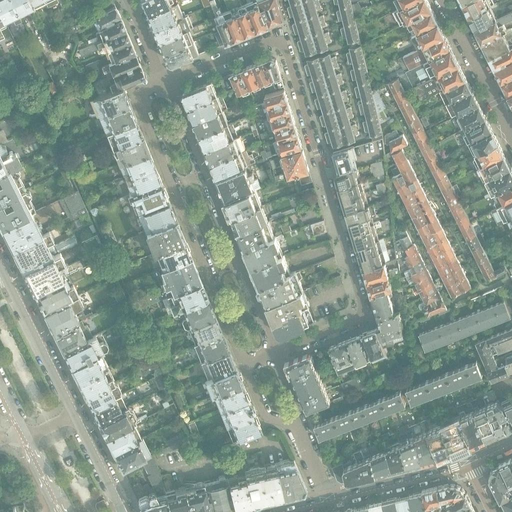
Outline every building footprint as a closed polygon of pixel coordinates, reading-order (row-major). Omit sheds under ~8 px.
[(21,17),(20,15),(12,0),(0,0),(0,11),(5,21),(13,17),(15,20),(21,17)] [(29,0),(12,0),(20,15),(34,8),(34,7),(29,0)] [(115,5),(112,0),(101,0),(97,2),(101,11),(115,5)] [(182,0),(143,0),(150,14),(178,2),(182,0)] [(235,39),(224,12),(220,14),(214,0),(209,0),(211,5),(215,15),(216,18),(219,25),(221,30),(227,43),(235,39)] [(245,35),(231,0),(224,0),(229,11),(224,12),(235,39),(245,35)] [(257,30),(246,3),(241,5),(239,0),(231,0),(245,35),(257,30)] [(268,26),(257,0),(250,0),(251,1),(246,3),(257,30),(268,26)] [(284,20),(277,0),(257,0),(268,26),(269,26),(284,20)] [(301,0),(299,0),(291,3),(292,7),(290,7),(287,8),(288,10),(289,12),(304,8),(301,0)] [(405,23),(432,10),(427,0),(415,0),(399,8),(392,11),(400,26),(405,23)] [(491,5),(488,0),(470,0),(463,4),(469,16),(490,6),(491,5)] [(184,16),(178,2),(150,14),(154,23),(155,27),(184,16)] [(317,13),(316,9),(319,8),(319,9),(321,8),(321,6),(320,6),(319,3),(304,8),(306,16),(317,13)] [(475,29),(511,10),(511,3),(505,7),(506,9),(495,15),(490,6),(469,16),(475,29)] [(354,12),(352,5),(352,4),(340,6),(340,7),(341,11),(339,11),(337,11),(337,13),(338,16),(354,12)] [(122,20),(121,18),(115,5),(101,11),(100,12),(94,15),(86,19),(77,24),(71,27),(74,33),(80,29),(94,22),(98,31),(122,20)] [(306,16),(304,8),(289,12),(290,15),(290,17),(293,16),(292,16),(295,15),(296,19),(296,20),(306,16)] [(438,22),(432,10),(405,23),(412,36),(417,33),(438,22)] [(507,30),(503,23),(511,18),(511,10),(475,29),(482,42),(507,30)] [(5,21),(0,11),(0,39),(11,34),(6,24),(6,22),(5,21)] [(356,21),(355,17),(354,12),(338,16),(339,19),(338,19),(339,21),(341,20),(343,19),(344,23),(356,21)] [(324,20),(323,17),(324,17),(323,15),(321,16),(321,17),(319,17),(318,13),(317,13),(306,16),(309,25),(324,20)] [(190,29),(194,27),(192,23),(193,22),(192,18),(190,18),(189,14),(184,16),(155,27),(159,36),(161,40),(160,40),(161,41),(190,29)] [(306,16),(296,20),(297,24),(295,24),(292,25),(293,27),(294,29),(309,25),(306,16)] [(366,24),(363,19),(356,23),(358,29),(361,28),(366,24)] [(81,48),(126,29),(122,20),(98,31),(95,33),(96,37),(84,43),(82,40),(79,41),(81,48)] [(323,30),(321,26),(324,25),(324,26),(326,25),(326,23),(325,23),(324,20),(309,25),(311,33),(323,30)] [(358,29),(356,23),(356,21),(344,23),(344,24),(345,28),(343,28),(341,28),(341,30),(342,33),(358,29)] [(418,49),(445,36),(438,22),(417,33),(412,36),(411,36),(418,49)] [(311,33),(309,25),(294,29),(295,32),(295,34),(298,33),(300,32),(301,36),(301,37),(311,33)] [(489,56),(511,45),(511,28),(507,30),(482,42),(489,56)] [(107,51),(131,41),(126,29),(81,48),(75,52),(73,57),(81,54),(81,55),(99,48),(101,53),(107,51)] [(194,41),(190,29),(161,41),(164,48),(166,52),(166,53),(194,41)] [(361,45),(358,29),(342,33),(343,36),(342,36),(343,38),(345,37),(347,37),(349,41),(350,48),(361,45)] [(221,30),(218,32),(215,33),(220,46),(227,43),(221,30)] [(329,36),(329,34),(328,32),(326,33),(324,34),(323,30),(311,33),(314,41),(329,36)] [(314,41),(311,33),(301,37),(302,41),(300,41),(297,42),(298,43),(299,46),(314,41)] [(328,47),(326,43),(329,42),(331,42),(331,40),(330,40),(329,36),(314,41),(317,51),(328,47)] [(409,69),(451,48),(445,36),(418,49),(403,56),(409,69)] [(101,66),(135,52),(131,41),(107,51),(108,55),(85,65),(87,72),(101,66)] [(199,54),(194,41),(166,53),(169,62),(174,64),(175,64),(199,54)] [(317,51),(314,41),(299,46),(300,49),(300,51),(303,50),(305,49),(306,54),(317,51)] [(361,45),(350,48),(351,53),(349,53),(346,53),(347,55),(348,57),(363,54),(361,45)] [(495,68),(511,59),(511,45),(489,56),(495,68)] [(413,87),(459,64),(451,48),(409,69),(404,71),(404,72),(397,76),(398,78),(400,81),(408,77),(413,87)] [(110,76),(140,63),(135,52),(101,66),(104,72),(108,70),(110,76)] [(337,61),(336,59),(336,58),(336,57),(333,57),(333,58),(331,58),(330,54),(319,57),(321,66),(337,61)] [(366,63),(365,59),(363,54),(348,57),(349,61),(348,61),(349,63),(351,62),(353,61),(354,65),(366,63)] [(403,56),(398,59),(404,71),(409,69),(403,56)] [(284,86),(278,67),(276,60),(276,59),(275,59),(272,58),(272,57),(271,57),(264,60),(271,79),(274,78),(276,81),(277,80),(280,88),(284,86)] [(321,66),(319,57),(308,60),(309,65),(307,65),(305,66),(305,68),(306,67),(306,70),(321,66)] [(503,84),(511,79),(511,59),(495,68),(503,84)] [(271,79),(264,60),(253,65),(261,84),(264,82),(265,85),(269,84),(269,85),(268,86),(271,91),(276,89),(271,79)] [(335,71),(334,67),(336,66),(336,67),(338,66),(338,64),(337,64),(337,61),(321,66),(324,74),(335,71)] [(129,83),(142,77),(144,73),(141,66),(140,64),(140,63),(110,76),(89,84),(91,89),(94,88),(97,95),(122,85),(123,85),(129,83)] [(367,71),(366,63),(354,65),(354,66),(355,70),(353,70),(351,70),(351,72),(352,74),(367,71)] [(420,101),(439,91),(466,78),(459,64),(413,87),(420,101)] [(261,84),(253,65),(242,69),(249,88),(253,86),(255,90),(258,88),(259,90),(258,91),(260,95),(262,95),(263,95),(264,95),(265,94),(261,84)] [(324,74),(321,66),(306,70),(307,73),(307,75),(310,74),(312,73),(313,77),(313,78),(324,74)] [(249,88),(242,69),(230,74),(238,92),(242,91),(243,94),(246,93),(247,95),(251,93),(249,88)] [(342,79),(341,76),(341,75),(341,74),(338,74),(338,75),(336,75),(335,71),(324,74),(327,83),(342,79)] [(368,74),(367,71),(352,74),(353,78),(352,78),(353,80),(355,79),(357,78),(358,82),(370,80),(368,74)] [(327,83),(324,74),(313,78),(314,82),(312,82),(310,83),(310,85),(311,84),(312,88),(327,83)] [(403,87),(400,81),(398,78),(390,81),(388,82),(393,92),(403,87)] [(445,103),(472,90),(466,78),(439,91),(445,103)] [(340,88),(339,84),(341,83),(341,84),(343,83),(343,81),(342,81),(342,79),(327,83),(329,91),(340,88)] [(508,95),(511,92),(511,79),(503,84),(508,95)] [(372,89),(370,80),(358,82),(358,83),(359,83),(359,87),(357,87),(355,88),(355,89),(356,89),(356,92),(372,89)] [(57,91),(52,81),(47,84),(51,94),(57,91)] [(217,95),(212,82),(207,83),(186,92),(184,97),(186,103),(188,107),(217,95)] [(329,91),(327,83),(312,88),(312,90),(313,92),(315,91),(317,90),(318,94),(318,95),(329,91)] [(122,85),(97,95),(92,98),(99,116),(130,103),(122,85)] [(407,94),(405,91),(403,87),(393,92),(398,101),(408,96),(407,94)] [(347,95),(346,92),(346,90),(343,91),(343,92),(341,92),(340,88),(329,91),(331,100),(347,95)] [(288,101),(285,89),(266,95),(267,99),(264,100),(265,103),(262,104),(263,109),(288,101)] [(374,97),(372,91),(372,89),(356,92),(357,95),(357,97),(359,96),(362,96),(362,100),(374,97)] [(386,108),(383,101),(376,89),(372,91),(374,97),(375,101),(376,106),(377,112),(385,108),(386,108)] [(479,104),(478,102),(472,90),(445,103),(452,116),(457,113),(458,115),(479,104)] [(331,100),(329,91),(318,95),(319,98),(317,99),(315,99),(315,101),(316,101),(317,104),(331,100)] [(223,110),(217,95),(188,107),(188,108),(191,116),(192,116),(194,122),(223,110)] [(345,105),(344,101),(346,100),(346,101),(348,100),(348,98),(347,98),(347,95),(331,100),(334,108),(345,105)] [(412,104),(408,96),(398,101),(403,112),(413,106),(412,104)] [(376,106),(375,101),(374,97),(362,100),(363,100),(364,104),(361,105),(361,104),(359,105),(359,107),(360,107),(360,109),(376,106)] [(323,112),(334,108),(331,100),(317,104),(317,107),(318,109),(320,108),(322,107),(323,111),(323,112)] [(292,112),(288,101),(263,109),(265,112),(268,111),(270,119),(272,118),(292,112)] [(136,120),(133,113),(130,103),(99,116),(106,132),(136,120)] [(486,117),(479,104),(458,115),(460,117),(457,119),(462,129),(465,128),(486,117)] [(352,112),(351,109),(351,107),(348,108),(346,109),(345,105),(334,108),(336,117),(352,112)] [(377,112),(376,106),(360,109),(361,112),(361,114),(364,114),(363,113),(366,113),(367,117),(378,114),(377,112)] [(416,113),(413,106),(403,112),(408,121),(418,116),(416,113)] [(336,117),(334,108),(323,112),(325,115),(322,116),(320,116),(320,118),(321,118),(322,121),(336,117)] [(389,117),(385,108),(377,112),(378,114),(380,121),(389,117)] [(223,110),(194,122),(196,127),(199,135),(229,124),(223,110)] [(295,124),(292,112),(272,118),(275,130),(295,124)] [(350,122),(349,118),(351,117),(353,117),(353,115),(352,115),(352,112),(336,117),(339,125),(350,122),(350,121),(350,122)] [(378,114),(367,117),(366,117),(367,117),(368,121),(365,122),(365,121),(363,122),(363,124),(364,124),(364,126),(380,123),(380,121),(378,114)] [(425,131),(423,128),(418,116),(408,121),(418,141),(428,136),(425,131)] [(339,125),(336,117),(322,121),(322,124),(323,126),(325,125),(327,124),(328,128),(328,129),(339,125)] [(493,131),(492,130),(486,117),(465,128),(467,133),(463,135),(467,144),(468,144),(493,131)] [(142,136),(136,120),(106,132),(112,148),(142,136)] [(357,129),(356,126),(356,124),(353,125),(351,126),(350,122),(339,125),(341,134),(357,129)] [(382,132),(380,123),(364,126),(365,129),(365,131),(368,131),(368,130),(370,130),(371,134),(373,141),(383,138),(382,132)] [(229,124),(199,135),(199,136),(201,141),(202,141),(205,149),(234,138),(229,124)] [(298,135),(295,124),(275,130),(276,133),(273,134),(274,137),(268,139),(270,144),(273,143),(279,141),(298,135)] [(341,134),(339,125),(328,129),(330,132),(327,133),(325,133),(325,135),(326,135),(327,138),(341,134)] [(432,128),(430,129),(425,131),(428,136),(430,140),(436,136),(432,128)] [(355,139),(354,135),(356,134),(358,134),(358,132),(357,129),(341,134),(344,142),(355,139)] [(65,141),(61,131),(56,133),(61,144),(65,141)] [(474,154),(498,142),(493,131),(468,144),(471,150),(472,149),(474,154)] [(408,144),(403,134),(396,138),(393,132),(388,135),(391,140),(390,141),(391,148),(384,148),(385,154),(392,153),(402,148),(402,147),(408,144)] [(344,142),(341,134),(327,138),(327,141),(328,143),(330,142),(332,141),(333,145),(344,142)] [(302,147),(298,135),(279,141),(280,146),(277,147),(278,150),(275,150),(277,154),(302,147)] [(149,151),(142,136),(112,148),(118,163),(149,151)] [(432,144),(430,140),(428,136),(418,141),(422,150),(432,145),(432,144)] [(248,164),(242,149),(237,137),(234,138),(205,149),(205,150),(210,164),(211,164),(214,172),(216,177),(244,165),(247,165),(248,164)] [(477,168),(504,155),(498,142),(474,154),(475,158),(472,161),(476,168),(477,168)] [(0,172),(14,166),(21,162),(16,151),(7,156),(5,152),(7,149),(5,146),(2,146),(1,143),(0,143),(0,172)] [(437,155),(432,145),(422,150),(427,160),(437,155)] [(354,147),(348,148),(333,153),(339,173),(340,173),(354,168),(354,169),(357,168),(355,159),(357,158),(354,147)] [(407,158),(402,148),(392,153),(395,159),(393,161),(395,165),(407,158)] [(309,172),(306,159),(303,149),(281,155),(284,165),(288,178),(298,175),(309,172)] [(155,166),(153,161),(149,151),(118,163),(122,173),(123,173),(126,178),(155,166)] [(443,166),(439,159),(437,155),(427,160),(433,171),(443,166)] [(483,181),(484,181),(511,167),(504,155),(477,168),(483,181)] [(402,172),(412,167),(407,158),(395,165),(397,169),(392,171),(392,172),(389,171),(390,178),(402,172)] [(453,165),(451,161),(443,166),(444,170),(453,165)] [(380,175),(378,168),(377,163),(371,164),(374,177),(380,175)] [(255,189),(251,181),(255,180),(252,173),(249,174),(244,165),(216,177),(220,187),(222,192),(225,201),(255,189)] [(456,169),(453,165),(444,170),(447,174),(456,169)] [(0,202),(25,190),(35,185),(31,178),(22,183),(20,179),(18,174),(20,171),(18,169),(15,168),(14,166),(0,172),(0,202)] [(160,180),(157,171),(155,166),(126,178),(127,182),(127,183),(130,192),(160,180)] [(447,174),(444,170),(443,166),(433,171),(437,179),(447,174)] [(417,178),(412,168),(412,167),(402,172),(407,182),(417,178)] [(494,194),(511,184),(511,169),(511,167),(484,181),(489,189),(487,190),(489,193),(484,195),(485,198),(494,194)] [(361,181),(357,168),(354,169),(354,168),(340,173),(339,173),(336,178),(339,188),(361,181)] [(312,181),(309,172),(298,175),(301,184),(312,181)] [(407,182),(402,172),(390,178),(392,177),(397,187),(407,182)] [(452,184),(451,182),(447,174),(437,179),(442,189),(452,184)] [(422,187),(417,178),(407,182),(412,192),(422,187)] [(168,200),(167,196),(167,195),(166,195),(165,191),(165,190),(163,187),(163,186),(161,182),(162,182),(161,181),(160,180),(130,192),(118,197),(121,203),(130,199),(136,214),(138,213),(169,201),(169,200),(169,199),(168,200)] [(365,193),(361,181),(339,188),(341,196),(342,195),(344,199),(365,193)] [(412,192),(407,182),(397,187),(402,197),(412,192)] [(457,194),(452,184),(442,189),(447,199),(457,194)] [(497,208),(505,204),(511,200),(511,184),(494,194),(497,201),(494,202),(497,208)] [(437,217),(422,187),(412,192),(417,202),(422,212),(427,222),(437,217)] [(12,249),(49,231),(80,215),(78,210),(85,206),(77,188),(58,198),(67,217),(41,230),(31,212),(1,227),(12,249)] [(262,205),(255,189),(225,201),(226,202),(230,212),(232,217),(262,205)] [(0,202),(0,225),(1,227),(31,212),(45,205),(42,200),(33,205),(29,197),(31,195),(29,192),(26,192),(25,190),(0,202)] [(417,202),(412,192),(402,197),(407,207),(417,202)] [(368,205),(365,193),(344,199),(345,203),(344,204),(346,211),(368,205)] [(462,204),(457,194),(447,199),(452,209),(462,204)] [(176,219),(169,201),(138,213),(145,231),(144,231),(144,232),(176,219)] [(422,212),(417,202),(407,207),(412,216),(422,212)] [(376,215),(373,204),(373,203),(368,205),(346,211),(349,222),(372,216),(376,215)] [(467,214),(464,209),(462,204),(452,209),(455,216),(452,218),(454,221),(457,219),(467,214)] [(268,221),(262,205),(232,217),(236,227),(238,233),(268,221)] [(95,216),(98,208),(96,207),(89,209),(92,215),(95,216)] [(283,215),(295,211),(294,208),(281,213),(280,211),(271,215),(273,219),(283,215)] [(427,222),(422,212),(412,216),(417,227),(427,222)] [(470,221),(467,214),(457,219),(461,227),(471,222),(470,221)] [(375,228),(372,216),(349,222),(353,235),(375,228)] [(441,227),(437,217),(427,222),(431,232),(441,227)] [(511,233),(511,232),(511,217),(508,220),(499,225),(500,228),(506,225),(505,224),(506,223),(511,233)] [(185,240),(176,220),(176,219),(144,232),(153,253),(156,252),(185,240)] [(327,231),(324,220),(310,224),(314,235),(327,231)] [(268,221),(238,233),(242,243),(244,248),(274,237),(268,221)] [(431,232),(427,222),(417,227),(422,236),(431,232)] [(477,234),(471,222),(461,227),(467,239),(477,234)] [(112,245),(104,227),(99,229),(107,247),(107,246),(112,245)] [(446,237),(441,227),(431,232),(437,242),(446,237)] [(379,240),(375,228),(353,235),(357,247),(379,240)] [(51,252),(50,249),(54,247),(51,242),(54,241),(49,231),(12,249),(23,270),(60,252),(74,245),(72,241),(65,245),(64,243),(56,247),(57,249),(51,252)] [(142,238),(140,233),(142,233),(141,231),(137,233),(137,234),(132,237),(133,241),(142,238)] [(413,244),(405,231),(399,234),(401,238),(399,239),(399,240),(395,242),(396,252),(413,244)] [(437,242),(431,232),(422,236),(427,246),(437,242)] [(485,242),(481,233),(477,235),(477,234),(467,239),(471,249),(485,242)] [(101,242),(97,234),(85,239),(89,248),(101,242)] [(282,252),(277,240),(283,238),(282,234),(276,236),(274,237),(244,248),(252,267),(283,254),(288,252),(287,250),(282,252)] [(451,247),(446,237),(437,242),(442,252),(451,247)] [(387,250),(383,238),(379,240),(357,247),(360,258),(387,250)] [(134,260),(126,239),(112,245),(107,246),(108,248),(112,258),(116,267),(134,260)] [(191,256),(188,249),(185,240),(156,252),(162,267),(191,256)] [(442,252),(437,242),(427,246),(432,256),(442,252)] [(487,254),(483,247),(487,245),(485,242),(471,249),(477,259),(487,254)] [(398,261),(418,251),(414,243),(413,244),(396,252),(398,261)] [(456,257),(451,247),(442,252),(447,262),(456,257)] [(390,261),(387,250),(360,258),(364,269),(389,262),(390,261)] [(408,266),(422,259),(418,251),(398,261),(399,268),(399,270),(400,270),(408,266)] [(33,292),(82,268),(83,267),(79,260),(67,266),(60,252),(23,270),(33,292)] [(447,262),(442,252),(432,256),(437,267),(447,262)] [(291,272),(283,254),(252,267),(259,285),(291,272)] [(491,263),(489,259),(487,254),(477,259),(481,268),(491,263)] [(201,282),(197,272),(195,266),(191,256),(162,267),(159,268),(163,277),(161,278),(164,286),(155,290),(155,289),(141,295),(144,302),(140,304),(141,306),(143,306),(166,296),(201,282)] [(461,267),(456,257),(447,262),(452,272),(461,267)] [(405,276),(425,265),(422,259),(408,266),(410,270),(404,273),(405,276)] [(400,270),(399,270),(399,268),(391,270),(389,262),(364,269),(367,283),(388,276),(400,273),(400,270)] [(452,272),(447,262),(437,267),(442,276),(452,272)] [(497,274),(495,271),(491,263),(481,268),(486,279),(497,274)] [(410,284),(414,282),(429,274),(425,265),(405,276),(407,280),(408,280),(410,284)] [(507,270),(506,267),(505,266),(495,271),(497,274),(497,275),(507,270)] [(466,277),(461,267),(452,272),(457,282),(466,277)] [(78,295),(72,283),(86,276),(82,268),(33,292),(44,312),(78,295)] [(304,290),(299,279),(302,277),(300,270),(296,272),(296,271),(291,272),(259,285),(267,305),(304,290)] [(452,272),(442,276),(447,286),(457,282),(452,272)] [(413,292),(433,282),(429,274),(414,282),(416,286),(412,288),(413,292)] [(392,289),(388,276),(367,283),(371,295),(391,290),(392,289)] [(471,287),(466,277),(457,282),(462,292),(471,287)] [(208,298),(205,291),(201,282),(166,296),(172,312),(208,298)] [(420,298),(422,297),(437,290),(433,282),(413,292),(415,296),(418,294),(420,298)] [(462,292),(457,282),(447,286),(452,296),(462,292)] [(299,310),(309,306),(310,305),(304,290),(267,305),(275,323),(285,319),(284,318),(291,316),(290,314),(299,310)] [(394,313),(389,296),(392,295),(391,290),(371,295),(372,298),(377,315),(378,318),(394,313)] [(447,309),(443,300),(437,290),(422,297),(424,302),(419,304),(419,305),(419,306),(420,309),(420,310),(421,310),(422,310),(424,309),(428,316),(429,315),(438,312),(447,309)] [(84,326),(82,321),(81,320),(92,314),(91,312),(84,315),(84,313),(77,316),(74,310),(83,305),(78,295),(44,312),(63,351),(96,335),(95,334),(93,335),(87,325),(84,326)] [(216,317),(211,306),(208,298),(172,312),(174,318),(176,318),(183,316),(183,318),(181,321),(184,327),(187,329),(188,328),(216,317)] [(507,309),(504,301),(495,305),(498,313),(507,309)] [(498,313),(495,305),(485,308),(488,316),(498,313)] [(403,339),(401,320),(399,313),(404,311),(403,308),(398,309),(399,312),(394,313),(378,318),(378,319),(381,327),(376,329),(377,329),(383,345),(403,339)] [(488,316),(485,308),(476,312),(479,320),(488,316)] [(510,317),(507,309),(498,313),(501,321),(510,317)] [(305,325),(299,310),(290,314),(291,316),(284,318),(285,319),(275,323),(278,331),(280,333),(282,333),(284,333),(305,325)] [(479,320),(476,312),(467,316),(470,323),(479,320)] [(501,321),(498,313),(488,316),(492,324),(501,321)] [(470,323),(467,316),(457,319),(460,327),(470,323)] [(492,324),(488,316),(479,320),(482,328),(492,324)] [(222,333),(216,317),(188,328),(195,344),(193,344),(193,345),(222,333)] [(460,327),(457,319),(448,323),(451,331),(460,327)] [(482,328),(479,320),(470,323),(473,332),(482,328)] [(154,336),(147,322),(141,324),(148,338),(154,336)] [(451,331),(448,323),(439,327),(442,334),(451,331)] [(473,332),(470,323),(460,327),(463,335),(473,332)] [(417,339),(414,332),(413,328),(411,325),(408,326),(409,333),(412,340),(417,339)] [(439,327),(429,330),(432,338),(442,334),(439,327)] [(463,335),(460,327),(451,331),(454,339),(463,335)] [(383,345),(377,329),(368,332),(363,334),(373,361),(387,355),(383,345)] [(429,330),(420,334),(423,342),(432,338),(429,330)] [(490,346),(511,338),(507,330),(487,338),(490,346)] [(454,339),(451,331),(442,334),(445,343),(454,339)] [(229,350),(222,333),(193,345),(200,361),(229,350)] [(445,343),(442,334),(432,338),(435,346),(445,343)] [(107,367),(100,353),(106,350),(108,346),(106,342),(102,341),(99,342),(96,335),(63,351),(68,361),(71,367),(73,372),(74,372),(78,381),(107,367)] [(370,357),(361,335),(346,341),(353,359),(353,358),(355,363),(370,357)] [(500,351),(511,346),(511,337),(511,338),(490,346),(491,348),(493,354),(500,351)] [(435,346),(432,338),(423,342),(426,350),(435,346)] [(490,346),(487,338),(476,343),(480,352),(491,348),(490,346)] [(353,359),(346,341),(329,348),(336,365),(353,359)] [(511,372),(511,346),(500,351),(501,355),(495,357),(499,368),(506,365),(510,373),(511,372)] [(495,357),(493,354),(491,348),(480,352),(484,362),(495,357)] [(236,367),(231,354),(229,350),(200,361),(207,378),(204,379),(204,380),(236,367)] [(427,363),(423,352),(418,354),(423,365),(427,363)] [(316,367),(325,363),(324,361),(317,364),(313,354),(293,362),(291,364),(290,365),(289,367),(290,370),(293,377),(316,367)] [(499,368),(495,357),(484,362),(488,370),(488,373),(499,368)] [(163,358),(158,360),(160,366),(166,363),(163,358)] [(481,374),(477,362),(477,361),(476,361),(466,365),(472,379),(482,375),(482,374),(481,374)] [(472,379),(466,365),(457,369),(462,383),(471,379),(472,379)] [(506,365),(499,368),(488,373),(492,380),(510,373),(506,365)] [(114,382),(107,367),(78,381),(83,391),(85,396),(114,382)] [(242,383),(242,382),(236,367),(204,380),(208,389),(201,392),(204,398),(209,396),(242,383)] [(321,378),(316,367),(293,377),(298,388),(321,378)] [(168,368),(162,370),(165,376),(170,373),(168,368)] [(462,383),(457,369),(447,373),(452,387),(453,386),(452,386),(462,383)] [(452,387),(447,373),(437,377),(442,390),(452,387)] [(166,386),(160,374),(158,375),(154,377),(153,377),(159,390),(160,389),(166,386)] [(365,387),(360,376),(341,383),(345,395),(347,395),(354,392),(361,389),(365,387)] [(442,390),(437,377),(427,381),(432,394),(433,394),(442,390)] [(325,388),(321,378),(298,388),(303,400),(326,390),(332,387),(331,386),(325,388)] [(432,394),(427,381),(417,385),(422,398),(432,394)] [(92,408),(119,395),(120,394),(119,392),(120,390),(117,385),(115,383),(114,382),(85,396),(88,401),(92,408)] [(248,398),(245,389),(242,383),(209,396),(210,399),(214,397),(219,409),(248,398)] [(422,398),(417,385),(408,388),(407,388),(407,389),(412,400),(411,400),(412,402),(413,402),(422,398)] [(331,401),(326,390),(303,400),(307,410),(314,408),(324,404),(331,401)] [(184,406),(178,391),(173,393),(180,407),(184,406)] [(405,403),(401,392),(401,391),(400,391),(394,394),(395,394),(391,395),(395,407),(405,404),(406,404),(405,403)] [(98,421),(125,407),(119,395),(92,408),(95,416),(98,421)] [(395,407),(391,395),(388,397),(387,396),(381,399),(386,411),(387,411),(395,407)] [(500,417),(507,414),(503,404),(498,402),(496,397),(492,399),(493,402),(486,405),(498,432),(498,434),(506,430),(500,417)] [(254,413),(252,408),(253,408),(251,403),(250,403),(248,398),(219,409),(226,424),(254,413)] [(386,411),(381,399),(376,401),(372,403),(376,415),(386,411)] [(511,400),(503,404),(507,414),(511,424),(511,400)] [(376,415),(372,403),(369,404),(363,406),(368,419),(368,418),(376,415)] [(146,414),(135,419),(136,417),(132,408),(130,408),(128,405),(125,407),(98,421),(106,437),(116,432),(134,423),(137,422),(147,416),(146,414)] [(498,432),(486,405),(474,410),(484,432),(486,439),(498,434),(498,432)] [(363,406),(353,410),(358,422),(368,419),(363,406)] [(353,410),(347,412),(343,414),(347,426),(357,422),(357,423),(358,422),(353,410)] [(484,432),(474,410),(465,414),(464,411),(459,413),(460,416),(467,432),(473,445),(486,439),(484,432)] [(260,428),(258,424),(258,422),(254,413),(226,424),(229,432),(232,440),(249,433),(260,429),(260,428)] [(347,426),(343,414),(340,415),(334,417),(339,430),(340,430),(339,429),(347,426)] [(511,427),(511,424),(507,414),(500,417),(506,430),(511,427)] [(473,445),(467,432),(460,416),(441,425),(444,432),(453,453),(473,445)] [(339,430),(334,417),(328,420),(324,421),(329,433),(339,430)] [(329,433),(324,421),(321,423),(321,422),(316,424),(315,425),(316,425),(320,436),(320,437),(321,437),(329,433)] [(113,452),(141,437),(138,432),(134,423),(116,432),(106,437),(111,446),(110,446),(113,452)] [(453,453),(444,432),(441,425),(427,431),(428,432),(439,459),(453,453)] [(439,459),(428,432),(427,431),(426,431),(427,432),(416,437),(422,463),(439,459)] [(167,446),(184,437),(181,432),(164,441),(167,446)] [(422,463),(416,437),(411,439),(408,433),(405,434),(406,436),(400,439),(402,443),(401,443),(407,467),(422,463)] [(142,437),(141,437),(113,452),(119,462),(118,462),(121,468),(121,467),(122,469),(144,458),(153,453),(156,451),(155,449),(150,452),(142,437)] [(367,446),(376,474),(391,470),(384,446),(384,445),(381,446),(379,441),(367,446)] [(407,467),(401,443),(400,441),(391,445),(384,446),(391,470),(407,467)] [(376,474),(367,446),(367,445),(363,447),(361,444),(353,447),(354,451),(350,453),(353,460),(343,464),(343,463),(332,467),(332,468),(337,480),(342,483),(376,474)] [(163,487),(161,478),(155,459),(153,453),(144,458),(151,473),(147,475),(152,486),(150,487),(147,483),(141,485),(139,482),(131,486),(137,498),(137,499),(139,503),(143,511),(169,511),(165,493),(163,487)] [(305,486),(293,460),(290,460),(288,459),(279,461),(279,463),(276,463),(283,496),(302,491),(305,486)] [(511,462),(510,459),(500,464),(511,488),(511,462)] [(283,496),(276,463),(263,466),(271,499),(283,496)] [(511,488),(500,464),(495,466),(495,467),(494,467),(492,469),(491,470),(490,473),(490,475),(490,478),(491,478),(490,479),(500,500),(501,500),(507,511),(511,508),(511,488)] [(271,499),(263,466),(260,467),(258,466),(249,468),(248,470),(244,471),(245,473),(237,475),(235,474),(228,476),(227,478),(227,476),(225,476),(233,508),(252,503),(271,499)] [(215,511),(233,508),(225,476),(224,474),(218,476),(218,478),(204,482),(204,483),(210,511),(215,511)] [(210,511),(204,483),(194,485),(194,484),(185,487),(185,488),(190,511),(210,511)] [(453,511),(471,503),(466,492),(465,493),(464,492),(464,493),(464,492),(464,491),(462,489),(461,489),(461,488),(460,488),(456,486),(456,485),(455,485),(454,485),(451,485),(450,485),(449,485),(449,484),(449,485),(448,485),(447,484),(445,485),(444,486),(444,485),(443,486),(422,491),(422,492),(426,511),(453,511)] [(190,511),(185,488),(165,493),(169,511),(190,511)] [(426,511),(422,492),(408,495),(412,511),(426,511)] [(412,511),(408,495),(395,498),(398,511),(412,511)] [(398,511),(395,498),(383,501),(382,502),(368,505),(369,511),(398,511)] [(102,499),(97,502),(101,511),(107,508),(108,508),(108,507),(104,499),(103,499),(102,499)] [(475,511),(471,503),(453,511),(475,511)]
